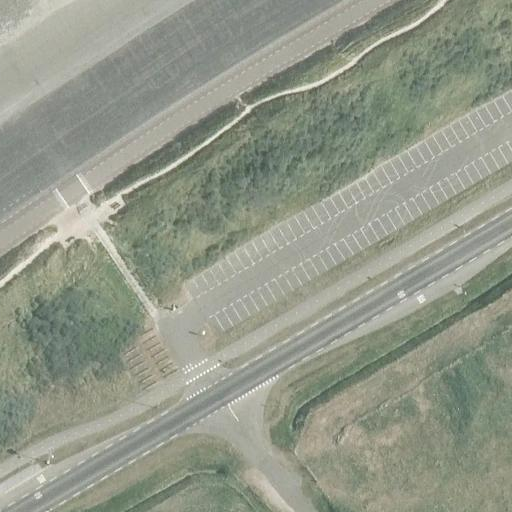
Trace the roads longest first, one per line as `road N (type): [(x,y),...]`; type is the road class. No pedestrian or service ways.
road 1 (unclassified): [(380,0),(148,141),(0,243)]
road 2 (secondary): [(216,396),(511,222)]
road 3 (secondary): [(19,511),(216,396)]
road 4 (unclassified): [(303,511),(216,396)]
